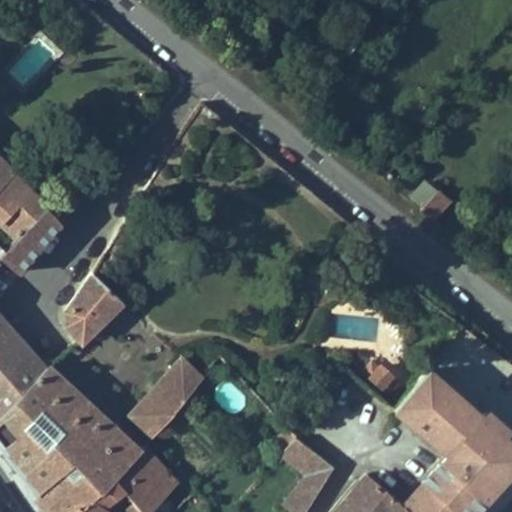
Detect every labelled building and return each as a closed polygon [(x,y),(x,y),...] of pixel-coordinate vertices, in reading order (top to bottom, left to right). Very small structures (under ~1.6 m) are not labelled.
[(0,177),(13,164),(0,151),(0,177)] [(0,202),(0,216),(14,228),(43,195),(54,206),(63,197),(58,193),(38,174),(46,166),(39,158),(24,175),(0,202)] [(406,193),(435,216),(451,196),(422,173),(406,193)] [(457,194),(440,215),(454,227),(472,205),(469,203),(457,194)] [(0,245),(0,248),(19,265),(61,214),(54,206),(43,195),(14,228),(7,237),(4,241),(0,245)] [(66,317),(80,331),(84,335),(123,295),(98,269),(66,317)] [(0,304),(0,413),(52,360),(0,304)] [(380,393),(397,386),(385,358),(367,366),(380,393)] [(52,360),(0,413),(0,440),(38,490),(51,508),(87,472),(104,489),(141,452),(52,360)] [(128,413),(155,439),(208,384),(186,361),(128,413)] [(426,365),(408,386),(400,396),(394,402),(401,408),(449,447),(479,410),(426,365)] [(449,447),(406,499),(422,511),(476,511),(493,492),(511,469),(511,437),(479,410),(449,447)] [(295,427),(260,470),(271,479),(288,460),(299,470),(276,500),(290,511),(294,511),(332,465),(295,427)] [(87,472),(51,508),(54,511),(152,511),(187,476),(151,442),(141,452),(104,489),(87,472)] [(332,511),(422,511),(406,499),(368,467),(332,511)] [(187,476),(152,511),(180,511),(202,490),(187,476)] [(202,490),(180,511),(212,511),(219,505),(202,490)]
